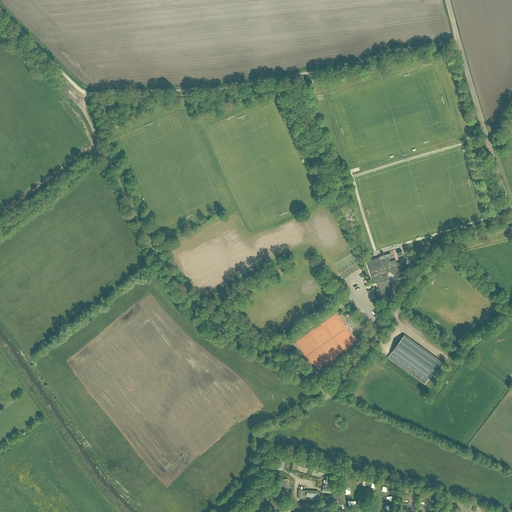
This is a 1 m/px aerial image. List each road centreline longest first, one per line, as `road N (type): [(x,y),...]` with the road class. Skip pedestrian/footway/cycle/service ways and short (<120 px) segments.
road 1 (track): [(330,394),(204,319),(179,289),(83,109),(87,94)]
road 2 (track): [(458,42),(202,92),(87,94)]
road 3 (unclassified): [(220,511),(256,473),(260,435),(330,394),(382,328)]
road 4 (unclassified): [(511,214),(447,0)]
